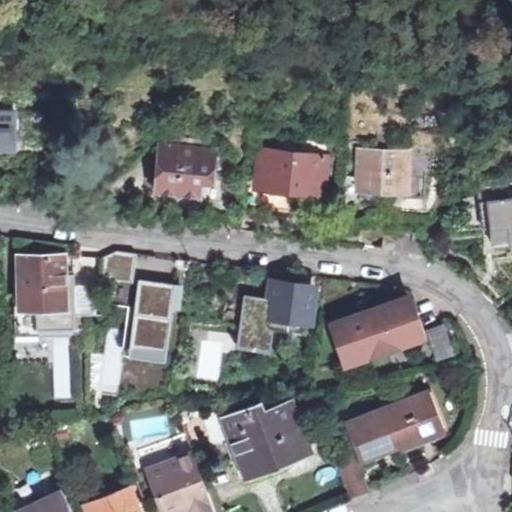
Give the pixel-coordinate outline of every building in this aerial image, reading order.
[(0,140),(18,140),(16,104),(0,104),(0,140)] [(193,145),(193,133),(162,130),(159,189),(183,193),(183,188),(204,190),(204,178),(214,180),(215,160),(229,162),(230,148),(217,147),(193,145)] [(218,135),(193,133),(193,145),(217,147),(218,135)] [(326,140),(298,135),(296,149),(262,145),(258,181),(321,190),(326,140)] [(407,147),(365,145),(364,182),(405,186),(407,147)] [(477,184),(479,194),(509,190),(508,184),(508,179),(477,184)] [(490,211),(491,221),(493,239),(511,236),(511,184),(508,184),(509,190),(479,194),(481,212),(490,211)] [(490,211),(481,212),(483,221),(491,221),(490,211)] [(390,249),(427,254),(431,255),(436,237),(404,233),(402,237),(391,236),(390,249)] [(137,253),(102,249),(98,282),(134,286),(137,253)] [(62,251),(12,252),(15,335),(73,333),(72,312),(91,311),(90,286),(72,287),(72,273),(62,274),(62,251)] [(511,292),(496,276),(484,286),(503,308),(511,299),(511,292)] [(322,288),(270,280),(267,301),(244,297),(237,340),(261,344),(264,321),(316,329),(322,288)] [(141,282),(132,363),(169,368),(179,286),(141,282)] [(415,299),(333,326),(349,373),(428,346),(415,299)] [(448,325),(431,332),(441,359),(459,354),(448,325)] [(290,394),(227,418),(252,478),(314,453),(290,394)] [(407,444),(411,453),(450,438),(432,394),(354,427),(367,460),(407,444)] [(192,508),(193,511),(220,511),(196,450),(152,468),(169,511),(172,511),(186,507),(192,508)] [(360,457),(342,463),(355,495),(373,489),(360,457)] [(145,511),(134,484),(88,501),(92,511),(145,511)] [(50,495),(48,490),(35,496),(37,500),(24,507),(26,511),(74,511),(63,489),(50,495)]
